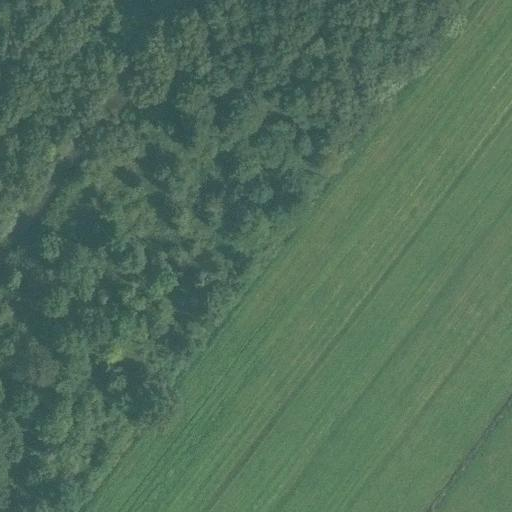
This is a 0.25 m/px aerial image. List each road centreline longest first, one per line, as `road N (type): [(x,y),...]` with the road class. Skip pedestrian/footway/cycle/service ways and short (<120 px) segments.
road 1 (track): [(129,511),(511,31)]
road 2 (track): [(294,105),(300,182),(222,222),(196,254),(148,276),(117,350),(42,404),(4,511)]
road 3 (track): [(0,332),(81,262),(140,191),(210,143),(233,85),(204,65),(196,43),(229,0)]
road 4 (track): [(444,0),(414,35),(385,51),(335,110),(233,85)]
